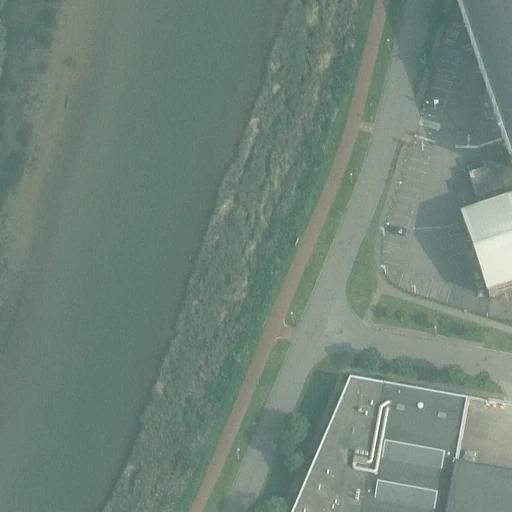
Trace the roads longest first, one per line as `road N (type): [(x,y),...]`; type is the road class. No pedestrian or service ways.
road 1 (unclassified): [(311,329),(363,204),(422,0)]
road 2 (unclassified): [(311,329),(511,368)]
road 3 (unclassified): [(240,511),(311,329)]
